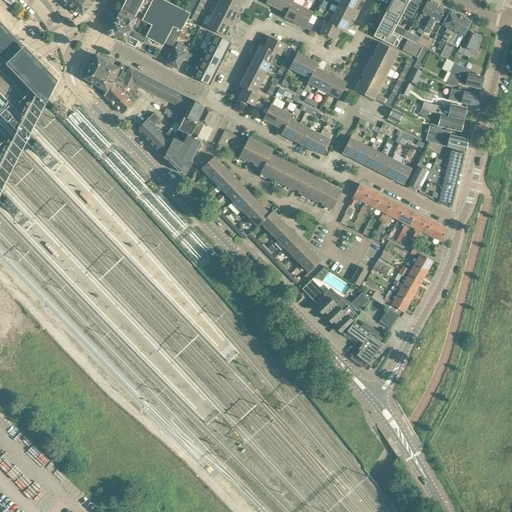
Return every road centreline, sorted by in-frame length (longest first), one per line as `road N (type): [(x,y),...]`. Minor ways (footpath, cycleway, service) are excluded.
road 1 (tertiary): [(378,401),(77,90),(72,64)]
road 2 (residential): [(216,101),(252,28),(274,27),(342,59),(373,0)]
road 3 (residential): [(461,222),(507,24)]
road 4 (residential): [(378,401),(445,274),(461,222)]
road 5 (residential): [(352,183),(216,101)]
road 6 (residential): [(216,101),(92,35)]
road 7 (tertiary): [(446,511),(378,401)]
road 8 (residential): [(461,222),(367,174),(352,183)]
road 9 (residential): [(352,183),(328,248),(352,262),(365,242)]
